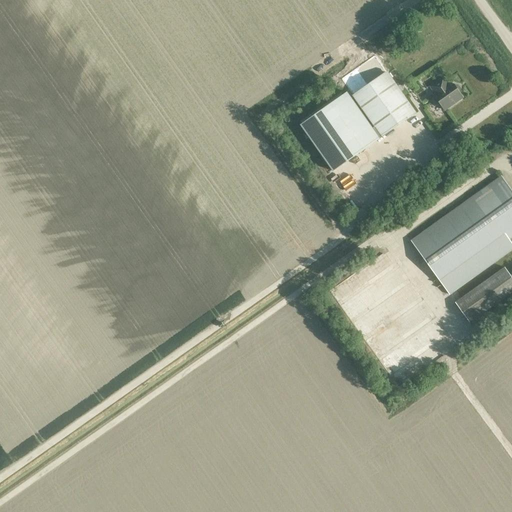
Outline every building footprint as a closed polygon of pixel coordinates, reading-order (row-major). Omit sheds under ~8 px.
[(300,125),(310,139),(333,171),(415,114),(386,72),(353,96),(375,127),(372,129),(346,92),(300,125)] [(450,88),(443,78),(430,87),(434,93),(433,94),(445,110),(463,98),(459,93),(461,92),(461,90),(458,85),(456,85),(455,86),(454,85),(450,88)] [(511,237),(511,191),(501,176),(411,241),(443,287),(444,287),(450,295),(511,250),(511,242),(510,239),(511,237)] [(511,277),(504,267),(455,303),(469,323),(511,291),(511,277)] [(364,278),(359,269),(332,286),(338,295),(364,278)] [(344,316),(367,305),(361,294),(338,306),(344,316)] [(368,352),(378,352),(378,335),(368,335),(368,352)] [(397,350),(379,359),(384,370),(402,361),(397,350)]
